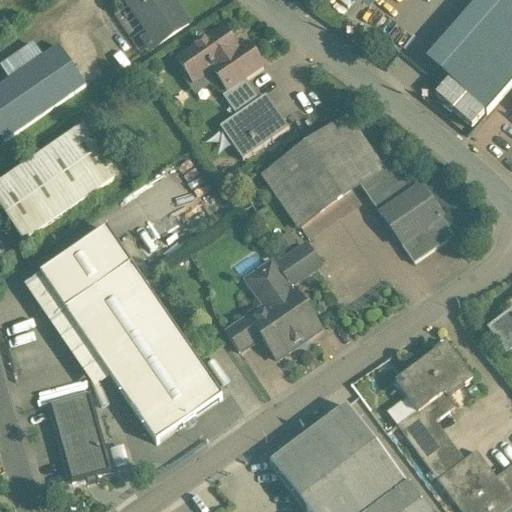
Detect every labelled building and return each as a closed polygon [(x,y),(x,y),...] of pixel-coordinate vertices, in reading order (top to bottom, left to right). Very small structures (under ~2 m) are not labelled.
[(170,0),(139,0),(129,7),(151,38),(145,42),(152,52),(189,27),(170,0)] [(354,0),(370,13),(380,0),(354,0)] [(511,87),(511,0),(482,0),(426,64),(486,117),(511,87)] [(223,32),(177,64),(194,88),(212,75),(228,96),(264,72),(248,49),(239,55),(223,32)] [(59,49),(0,88),(0,139),(4,145),(86,88),(59,49)] [(266,99),(220,131),(243,164),(289,132),(266,99)] [(346,122),(264,179),(299,229),(359,186),(369,201),(398,181),(388,166),(380,171),(346,122)] [(84,128),(0,186),(0,209),(24,244),(119,179),(84,128)] [(420,190),(408,173),(398,181),(369,201),(382,220),(383,219),(402,248),(414,267),(454,239),(442,223),(443,222),(421,190),(420,190)] [(404,267),(414,266),(374,212),(367,217),(356,202),(357,220),(376,219),(378,260),(370,266),(379,278),(390,277),(390,258),(399,251),(408,263),(404,267)] [(107,233),(41,279),(66,315),(132,269),(107,233)] [(307,249),(275,271),(272,265),(270,266),(275,274),(257,286),(274,310),(252,325),(251,325),(261,340),(277,364),(294,352),(292,350),(319,331),(294,295),(293,296),(289,291),(320,269),(307,249)] [(223,402),(132,269),(66,315),(157,448),(223,402)] [(511,312),(488,331),(502,350),(511,342),(511,312)] [(249,320),(226,336),(239,356),(261,340),(251,325),(252,325),(249,320)] [(437,356),(407,379),(396,387),(408,402),(388,417),(398,430),(418,414),(430,431),(455,412),(444,397),(462,384),(465,389),(473,383),(443,344),(433,351),(437,356)] [(89,398),(51,409),(72,486),(111,476),(89,398)] [(347,410),(271,467),(304,511),(377,511),(408,490),(347,410)] [(430,431),(418,414),(398,430),(459,511),(509,511),(511,511),(511,501),(502,488),(477,455),(459,469),(430,431)] [(511,480),(502,488),(511,501),(511,480)] [(377,511),(424,511),(408,490),(377,511)]
